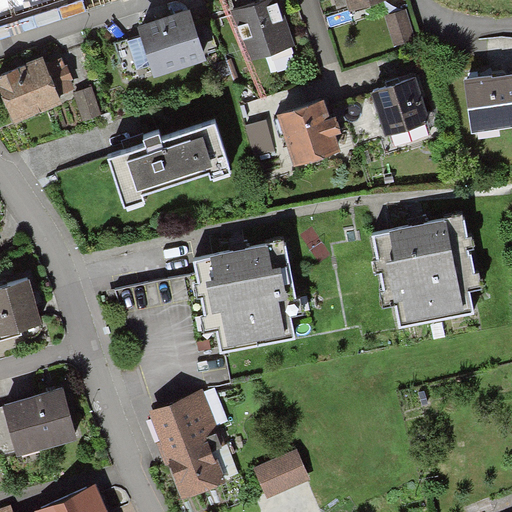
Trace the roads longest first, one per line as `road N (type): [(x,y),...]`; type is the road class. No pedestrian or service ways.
road 1 (residential): [(251,219),(67,276)]
road 2 (residential): [(91,338),(130,464),(155,511)]
road 3 (residential): [(146,0),(0,49)]
road 4 (residential): [(0,164),(67,276)]
